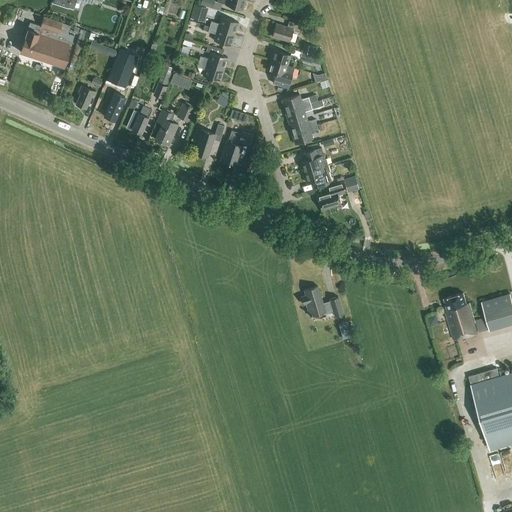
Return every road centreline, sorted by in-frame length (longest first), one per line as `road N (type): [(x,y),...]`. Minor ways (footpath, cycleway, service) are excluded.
road 1 (unclassified): [(271,222),(0,102)]
road 2 (unclassified): [(511,239),(414,263),(385,261),(271,222)]
road 3 (residential): [(271,222),(282,177),(248,61),(261,2)]
